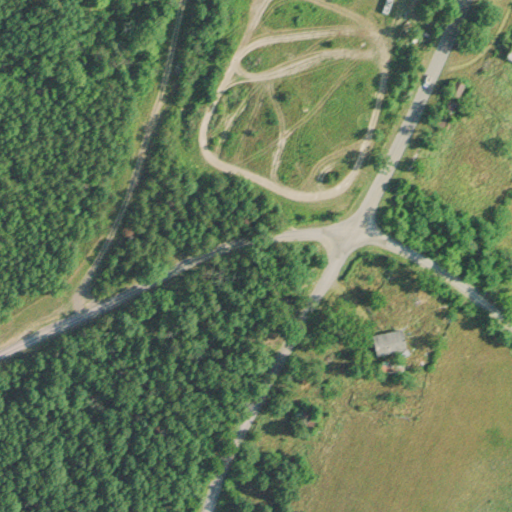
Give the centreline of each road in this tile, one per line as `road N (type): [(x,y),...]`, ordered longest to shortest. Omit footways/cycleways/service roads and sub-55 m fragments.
road 1 (residential): [(209,511),(362,229),(465,0)]
road 2 (residential): [(0,355),(197,255),(282,234),(357,237),(413,253),(511,319)]
road 3 (residential): [(83,313),(90,273),(149,148),(185,0)]
